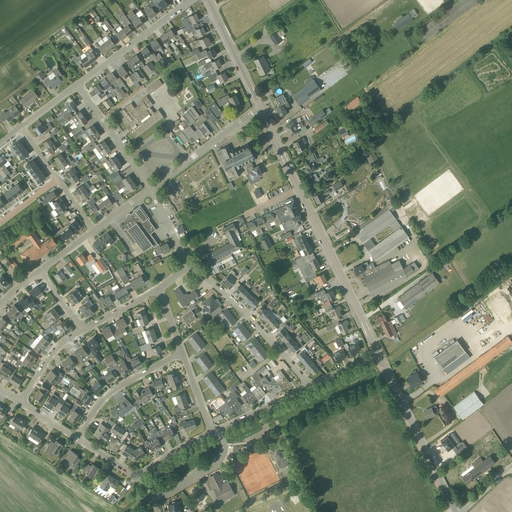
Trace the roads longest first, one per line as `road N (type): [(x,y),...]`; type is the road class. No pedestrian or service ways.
road 1 (tertiary): [(378,354),(279,149)]
road 2 (tertiary): [(455,511),(378,354)]
road 3 (residential): [(311,385),(190,264)]
road 4 (track): [(511,272),(384,366)]
road 5 (residential): [(78,84),(191,0)]
road 6 (residential): [(78,437),(120,383),(182,353)]
